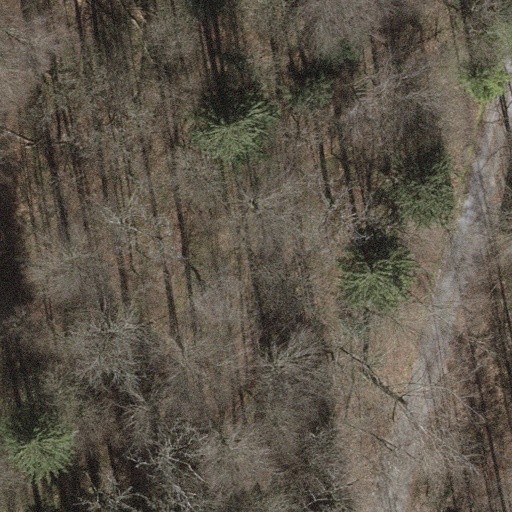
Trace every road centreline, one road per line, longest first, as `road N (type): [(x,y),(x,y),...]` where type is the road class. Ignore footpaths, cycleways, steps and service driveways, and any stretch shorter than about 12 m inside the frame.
road 1 (track): [(391,511),(511,79)]
road 2 (track): [(0,220),(19,120),(13,0)]
